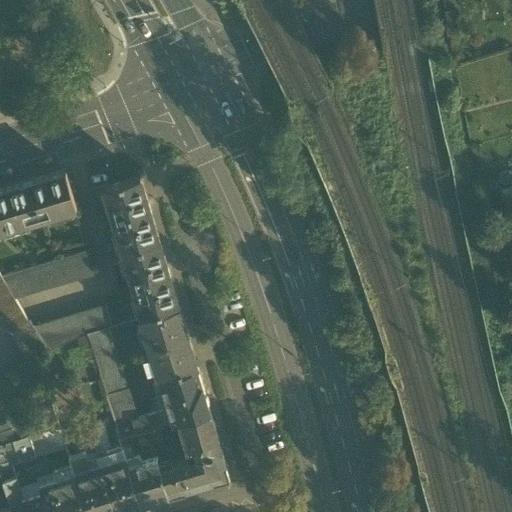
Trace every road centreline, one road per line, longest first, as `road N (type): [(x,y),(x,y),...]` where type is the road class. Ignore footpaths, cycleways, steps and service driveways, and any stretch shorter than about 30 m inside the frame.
road 1 (primary): [(369,511),(298,266),(214,72)]
road 2 (primary): [(175,92),(280,347),(325,511)]
road 3 (residential): [(181,235),(266,483)]
road 4 (residential): [(175,92),(0,155)]
road 5 (tertiary): [(214,72),(341,12)]
